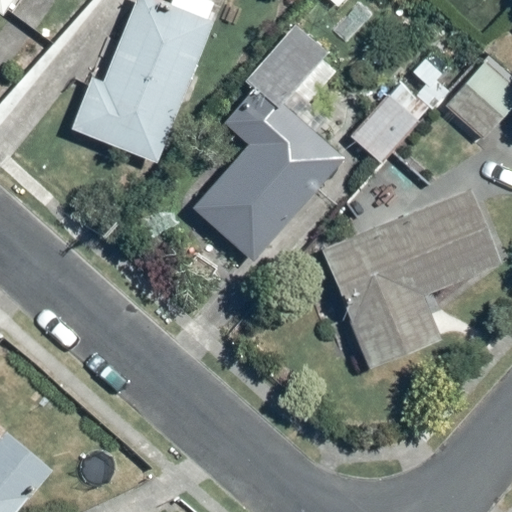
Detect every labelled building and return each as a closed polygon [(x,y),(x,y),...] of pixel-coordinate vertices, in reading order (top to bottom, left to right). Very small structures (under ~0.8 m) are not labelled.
[(0,0),(0,12),(8,0),(0,0)] [(83,77),(61,129),(152,166),(208,25),(203,23),(212,0),(211,0),(165,0),(163,6),(146,0),(132,0),(98,83),(83,77)] [(244,143),(190,208),(249,260),(340,157),(314,134),(326,121),(306,103),(335,70),(321,59),(331,48),(296,17),(211,114),(244,143)] [(511,84),(482,60),(444,106),(479,135),(511,94),(511,84)] [(398,80),(349,136),(383,165),(431,108),(398,80)] [(466,193),(320,244),(364,371),(435,346),(417,293),(492,268),(466,193)] [(0,511),(7,511),(46,468),(7,434),(0,441),(0,511)]
